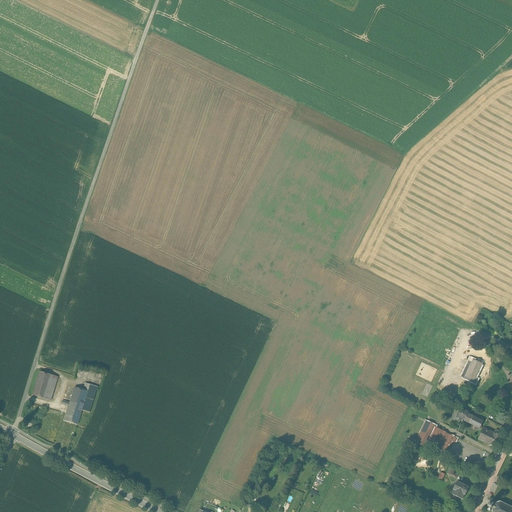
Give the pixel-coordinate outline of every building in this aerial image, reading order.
[(475,348),(468,362),(468,363),(469,364),(470,365),(469,368),(468,368),(467,368),(466,368),(465,368),(465,369),(461,377),(464,378),(476,384),(478,379),(475,378),(482,364),(483,365),(483,364),(480,363),(485,353),(486,353),(475,348)] [(58,377),(39,371),(32,395),(50,401),(56,383),(56,382),(58,377)] [(461,377),(457,386),(440,383),(440,384),(457,392),(458,391),(464,378),(461,377)] [(88,391),(82,410),(89,413),(97,387),(85,383),(83,390),(88,391)] [(458,391),(457,392),(440,384),(439,383),(436,388),(459,399),(462,393),(458,391)] [(83,390),(74,387),(69,403),(62,401),(61,404),(68,406),(82,410),(88,391),(83,390)] [(82,410),(68,406),(64,421),(77,425),(82,410)] [(468,413),(463,410),(459,417),(464,420),(464,421),(468,413)] [(473,416),(468,414),(468,413),(464,421),(470,423),(473,416)] [(483,421),(473,416),(470,423),(480,429),(483,421)] [(446,432),(436,428),(437,426),(426,421),(415,443),(425,448),(426,445),(431,448),(431,446),(441,451),(442,449),(445,450),(444,451),(449,454),(451,450),(450,449),(452,444),(453,445),(455,441),(456,442),(457,439),(448,434),(448,436),(445,434),(446,432)] [(494,433),(483,428),(478,440),(495,447),(500,436),(501,433),(502,433),(501,433),(496,430),(494,433)] [(457,475),(453,473),(455,469),(452,468),(448,475),(456,478),(457,475)] [(469,487),(458,481),(453,489),(455,490),(453,494),(462,499),(464,495),(465,495),(469,487)] [(511,511),(511,507),(501,502),(495,503),(493,503),(495,501),(492,499),(487,510),(490,511),(490,509),(492,509),(492,511),(511,511)]
